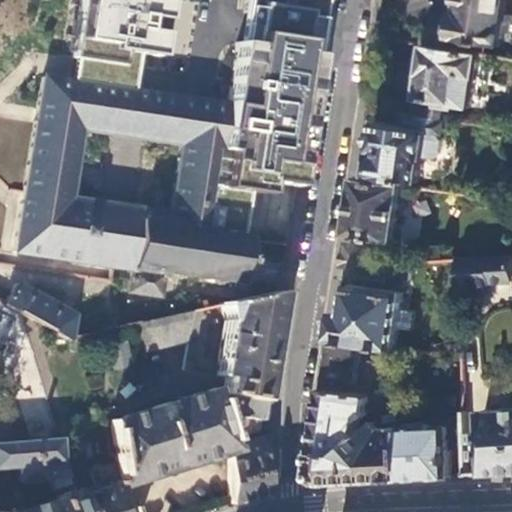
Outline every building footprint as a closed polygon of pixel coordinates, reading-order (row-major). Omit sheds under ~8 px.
[(166,0),(79,0),(70,60),(74,60),(70,83),(130,92),(136,54),(158,57),(166,0)] [(225,0),(204,0),(213,10),(216,7),(225,0)] [(323,0),(246,0),(240,42),(236,41),(226,106),(305,118),(309,89),(317,39),(323,0)] [(454,38),(502,46),(509,0),(461,0),(460,11),(459,11),(454,38)] [(472,106),(480,53),(430,45),(419,114),(451,119),(454,103),(472,106)] [(305,118),(226,106),(130,92),(70,83),(39,78),(14,253),(15,253),(162,275),(162,272),(131,267),(138,221),(241,236),(247,194),(268,197),(270,185),(294,189),(305,118)] [(2,100),(14,106),(24,88),(11,82),(2,100)] [(449,133),(451,119),(419,114),(406,112),(404,124),(381,120),(376,150),(383,151),(382,158),(378,157),(375,172),(378,172),(377,180),(402,183),(403,178),(423,181),(427,157),(429,157),(430,153),(434,154),(438,150),(440,139),(437,133),(433,133),(434,130),(449,133)] [(377,180),(359,177),(354,204),(350,232),(396,240),(405,184),(402,183),(377,180)] [(432,201),(407,197),(401,237),(426,240),(432,201)] [(131,267),(162,272),(179,275),(178,278),(181,278),(182,275),(198,278),(198,281),(201,281),(201,278),(218,281),(218,283),(220,284),(221,281),(237,283),(237,286),(239,286),(240,283),(244,284),(244,282),(240,281),(247,238),(241,236),(138,221),(131,267)] [(371,245),(348,242),(344,266),(377,264),(379,250),(370,249),(371,245)] [(429,261),(455,259),(455,250),(443,251),(443,247),(428,248),(429,261)] [(511,256),(462,259),(462,285),(494,284),(494,282),(511,281),(511,256)] [(349,312),(338,310),(334,337),(363,342),(398,347),(407,291),(354,282),(349,312)] [(78,317),(16,284),(15,284),(3,306),(66,340),(66,338),(78,317)] [(271,345),(279,292),(269,293),(220,304),(224,325),(216,375),(223,376),(265,384),(271,345)] [(190,370),(200,309),(190,311),(185,342),(181,369),(190,370)] [(185,342),(190,311),(146,321),(137,323),(135,323),(141,352),(185,342)] [(137,323),(146,321),(145,313),(136,315),(137,323)] [(101,331),(66,338),(66,340),(69,351),(103,343),(101,331)] [(363,342),(334,337),(330,359),(323,407),(312,474),(316,480),(326,482),(339,481),(363,480),(407,477),(404,426),(383,428),(375,417),(360,428),(358,424),(358,418),(363,418),(366,410),(371,408),(372,407),(375,407),(378,395),(374,394),(374,393),(356,389),(363,342)] [(262,401),(265,384),(223,376),(220,394),(262,401)] [(257,433),(262,401),(220,394),(215,393),(213,388),(109,421),(114,463),(117,483),(121,486),(137,481),(191,464),(226,453),(231,451),(230,446),(221,414),(236,416),(230,424),(234,437),(257,433)] [(511,407),(485,409),(488,473),(511,471),(511,407)] [(445,475),(455,475),(452,423),(427,424),(422,420),(412,421),(407,426),(404,426),(407,477),(445,475)] [(244,442),(230,446),(231,451),(226,453),(226,505),(268,492),(270,463),(272,435),(244,442)] [(58,440),(0,444),(0,467),(16,466),(17,477),(20,483),(40,482),(40,476),(52,475),(52,477),(53,477),(62,475),(61,465),(58,440)] [(117,483),(114,463),(89,471),(95,490),(75,495),(80,511),(129,511),(121,486),(117,483)] [(74,490),(66,464),(61,465),(62,475),(53,477),(52,477),(48,478),(54,496),(74,490)] [(342,511),(344,488),(325,487),(323,511),(342,511)] [(80,511),(75,495),(74,490),(54,496),(55,500),(12,511),(80,511)]
